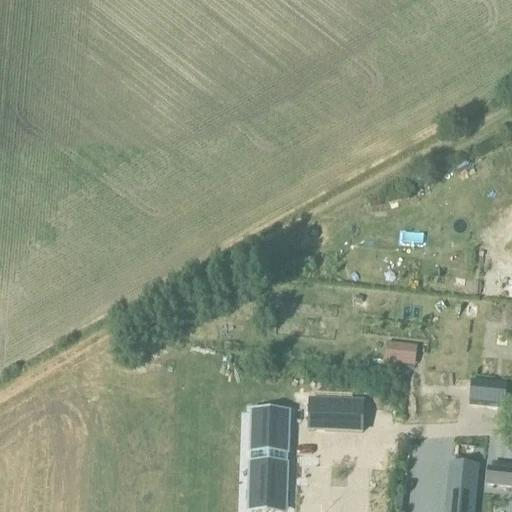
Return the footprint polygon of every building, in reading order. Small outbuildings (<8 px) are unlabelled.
[(451,343),(459,242),(334,232),(326,333),(451,343)] [(472,385),(470,404),(503,407),(505,388),(472,385)] [(144,405),(144,394),(128,395),(128,405),(144,405)] [(363,405),(309,403),(308,433),(362,435),(363,405)] [(248,415),(245,504),(280,505),(283,417),(248,415)] [(472,511),(477,469),(453,466),(448,511),(472,511)] [(511,472),(487,470),(485,488),(511,491),(511,472)]
